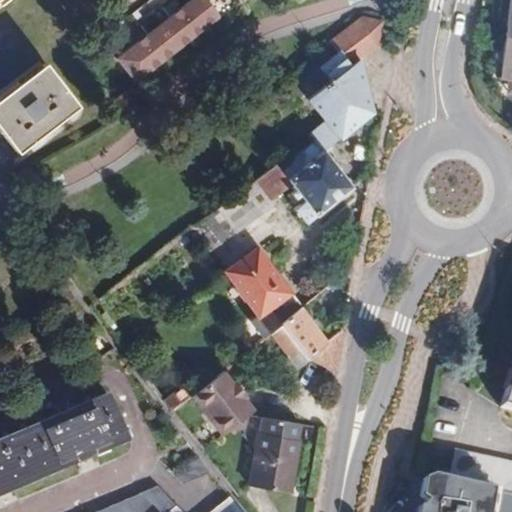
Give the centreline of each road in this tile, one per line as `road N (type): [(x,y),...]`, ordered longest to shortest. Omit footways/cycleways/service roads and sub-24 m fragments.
road 1 (secondary): [(412,223),(367,313),(351,400),(357,427)]
road 2 (secondary): [(357,427),(379,404),(402,322),(449,243)]
road 3 (secondary): [(472,137),(451,68),(464,0)]
road 4 (secondary): [(435,0),(427,141)]
